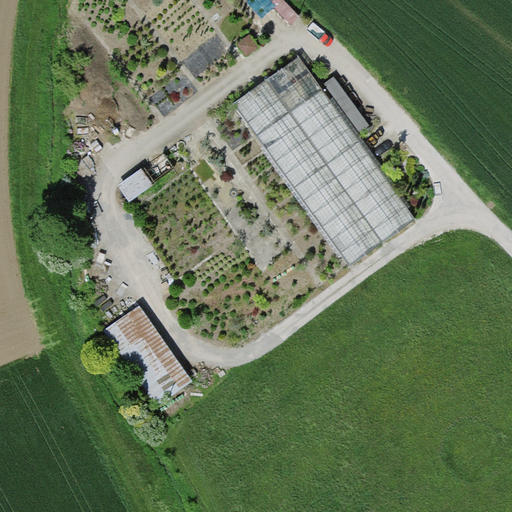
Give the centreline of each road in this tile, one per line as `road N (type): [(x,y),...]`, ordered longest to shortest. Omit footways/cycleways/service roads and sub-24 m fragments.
road 1 (track): [(121,159),(122,245),(195,355),(240,356),(461,196)]
road 2 (residential): [(121,159),(305,25),(511,250)]
